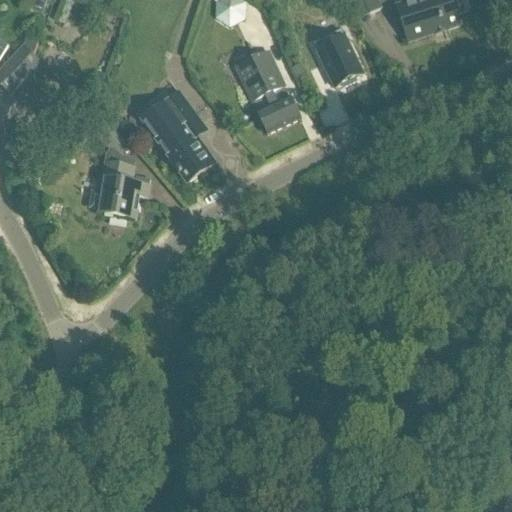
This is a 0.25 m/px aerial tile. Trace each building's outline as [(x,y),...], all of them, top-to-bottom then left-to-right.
[(36,0),(31,14),(42,18),(48,0),(36,0)] [(63,0),(62,0),(53,22),(65,27),(74,4),(63,0)] [(361,0),(369,17),(382,11),(377,0),(361,0)] [(419,0),(399,6),(411,43),(438,35),(437,31),(445,28),(446,32),(468,25),(464,14),(469,13),(473,4),(466,0),(419,0)] [(340,34),(315,47),(336,90),(344,86),(345,89),(354,84),(353,82),(361,78),(340,34)] [(23,48),(14,58),(0,72),(0,88),(10,98),(41,65),(34,58),(23,48)] [(300,122),(268,54),(235,70),(268,138),(300,122)] [(88,80),(68,100),(81,113),(100,92),(88,80)] [(161,110),(142,123),(159,147),(187,186),(214,166),(186,128),(196,121),(179,97),(161,110)] [(0,154),(30,122),(4,98),(0,102),(0,154)] [(136,224),(139,200),(149,202),(150,191),(131,188),(135,167),(124,157),(132,149),(103,122),(100,125),(94,119),(87,127),(93,132),(92,134),(114,154),(109,168),(106,168),(101,199),(93,198),(91,211),(101,212),(100,218),(136,224)] [(459,511),(472,511),(476,501),(465,497),(459,511)]
